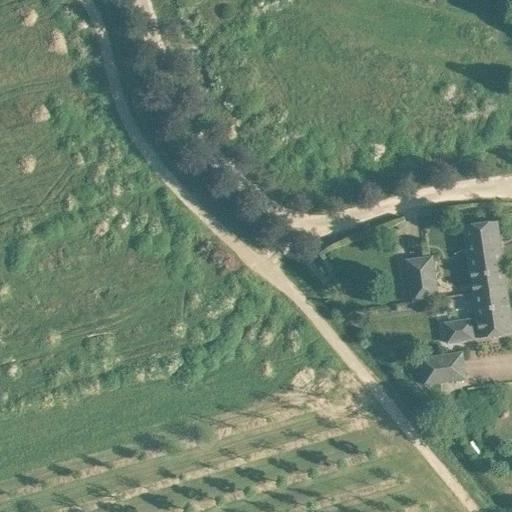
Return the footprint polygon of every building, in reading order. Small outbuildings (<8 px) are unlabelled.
[(465,226),(474,293),(507,288),(498,221),(465,226)] [(350,243),(338,243),(338,266),(350,266),(350,243)] [(433,257),(407,261),(413,302),(438,298),(433,257)] [(478,319),(473,319),(475,339),(480,339),(511,334),(511,322),(507,288),(474,293),(478,319)] [(444,322),(447,344),(476,340),(473,318),(444,322)] [(463,353),(421,359),(425,385),(466,379),(463,353)]
